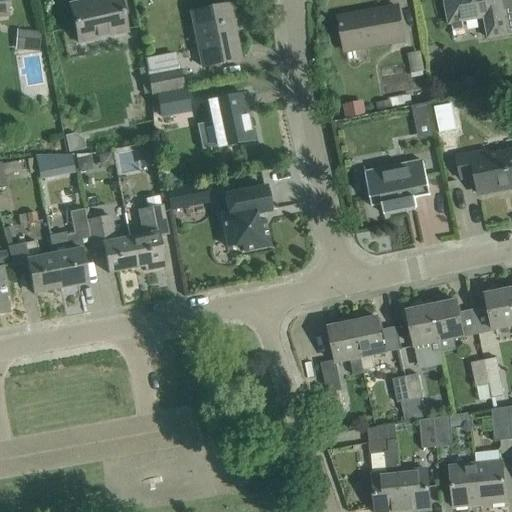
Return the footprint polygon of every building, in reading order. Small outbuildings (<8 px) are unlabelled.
[(101,0),(102,2),(71,9),(78,42),(126,32),(119,0),(101,0)] [(444,0),(449,25),(484,18),(488,39),(507,36),(500,0),(444,0)] [(511,0),(502,0),(509,33),(511,32),(511,0)] [(228,5),(191,12),(202,66),(240,59),(228,5)] [(398,7),(339,18),(345,51),(405,41),(398,7)] [(39,52),(40,31),(16,30),(15,51),(39,52)] [(161,92),(175,89),(182,88),(179,70),(140,78),(144,95),(161,92)] [(185,89),(156,95),(160,115),(189,109),(185,89)] [(246,112),(243,95),(209,103),(218,147),(252,139),(248,119),(245,119),(244,113),(246,112)] [(376,110),(391,108),(390,100),(375,103),(376,110)] [(456,130),(451,105),(435,108),(440,133),(456,130)] [(415,109),(410,122),(428,128),(432,114),(415,109)] [(152,148),(139,151),(143,166),(156,163),(152,148)] [(35,156),(37,176),(73,172),(70,152),(35,156)] [(472,154),(458,157),(462,180),(476,177),(480,195),(511,188),(511,152),(473,160),(472,154)] [(79,173),(92,170),(89,156),(76,159),(79,173)] [(33,158),(27,160),(30,174),(36,172),(33,158)] [(384,174),(366,178),(370,199),(380,197),(384,215),(422,207),(420,198),(430,196),(429,187),(423,162),(383,170),(384,174)] [(271,211),(265,186),(224,195),(229,219),(221,221),(227,247),(242,244),(244,252),(269,246),(264,221),(256,223),(255,215),(271,211)] [(166,191),(169,210),(183,208),(180,188),(166,191)] [(157,196),(145,199),(147,208),(159,205),(157,196)] [(143,236),(129,239),(135,268),(144,266),(145,271),(163,267),(158,236),(168,234),(163,207),(139,212),(143,236)] [(88,208),(84,209),(92,249),(103,247),(108,273),(135,268),(129,239),(115,241),(110,217),(91,221),(88,208)] [(54,255),(61,288),(87,283),(81,251),(92,249),(84,209),(69,212),(73,233),(51,237),(54,255)] [(46,219),(44,210),(18,216),(20,224),(46,219)] [(61,288),(54,255),(39,258),(36,242),(18,245),(12,247),(10,240),(16,238),(12,227),(4,229),(14,266),(27,263),(33,294),(61,288)] [(7,250),(0,250),(0,263),(8,262),(7,250)] [(0,265),(0,315),(8,313),(5,297),(9,296),(2,266),(0,265)] [(511,326),(511,302),(509,291),(486,295),(488,307),(486,307),(486,308),(488,308),(492,331),(511,326)] [(431,307),(441,353),(457,350),(454,339),(464,337),(459,314),(461,313),(459,313),(456,302),(431,307)] [(441,353),(431,307),(408,312),(410,323),(408,324),(408,325),(410,324),(415,347),(429,344),(431,355),(441,353)] [(353,323),(363,371),(375,369),(372,355),(385,353),(380,330),(383,330),(382,329),(380,330),(378,318),(353,323)] [(363,371),(353,323),(329,328),(331,340),(329,340),(329,341),(332,340),(336,361),(334,362),(334,363),(351,360),(353,373),(363,371)] [(159,361),(163,382),(188,377),(184,356),(159,361)] [(497,358),(484,361),(489,385),(492,399),(505,397),(497,358)] [(489,385),(484,361),(471,364),(476,387),(489,385)] [(109,370),(117,412),(136,408),(128,366),(109,370)] [(136,366),(129,368),(131,378),(138,377),(136,366)] [(92,373),(100,415),(117,412),(109,370),(92,373)] [(74,377),(82,419),(100,415),(92,373),(74,377)] [(418,374),(405,377),(415,422),(420,421),(424,420),(419,399),(423,398),(418,374)] [(63,422),(82,419),(74,377),(55,381),(63,422)] [(163,382),(167,402),(192,397),(188,377),(163,382)] [(405,424),(415,422),(405,377),(392,380),(397,404),(401,403),(405,424)] [(0,388),(8,429),(27,425),(19,384),(0,388)] [(342,392),(342,391),(327,394),(332,417),(345,414),(341,392),(342,392)] [(141,395),(143,407),(150,405),(148,394),(141,395)] [(167,402),(171,422),(196,417),(192,397),(167,402)] [(150,405),(143,407),(145,418),(152,416),(150,405)] [(494,442),(511,440),(509,407),(491,410),(494,442)] [(450,416),(435,419),(438,448),(453,446),(450,416)] [(171,422),(174,442),(200,437),(196,417),(171,422)] [(438,448),(435,419),(424,420),(420,421),(423,449),(438,448)] [(132,425),(120,427),(122,434),(133,431),(132,425)] [(376,511),(404,511),(401,473),(400,473),(395,425),(368,429),(370,455),(385,453),(388,474),(373,475),(376,511)] [(122,434),(120,427),(109,429),(111,436),(122,434)] [(96,432),(85,434),(86,441),(98,438),(96,432)] [(75,443),(86,441),(85,434),(74,436),(75,443)] [(151,447),(158,445),(156,434),(149,435),(151,447)] [(204,457),(200,437),(174,442),(178,462),(204,457)] [(158,445),(151,447),(153,458),(160,457),(158,445)] [(12,448),(13,455),(24,453),(23,446),(12,448)] [(0,451),(2,457),(13,455),(12,448),(0,451)] [(208,477),(204,457),(178,462),(182,482),(208,477)] [(476,465),(480,504),(506,502),(502,463),(476,465)] [(480,504),(476,465),(451,468),(454,507),(480,504)] [(426,470),(401,473),(404,511),(406,511),(431,510),(426,470)] [(157,475),(159,487),(166,485),(163,474),(157,475)] [(212,498),(208,477),(182,482),(187,503),(212,498)] [(168,497),(166,485),(159,487),(161,498),(168,497)]
